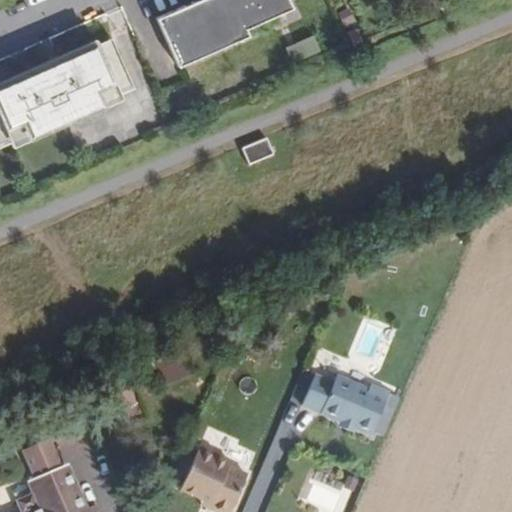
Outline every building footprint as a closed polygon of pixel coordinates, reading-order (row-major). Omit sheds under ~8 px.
[(236,48),(215,0),(214,0),(151,28),(172,76),(236,48)] [(287,18),(279,0),(215,0),(236,48),(244,45),(241,38),(287,18)] [(130,105),(107,55),(90,62),(112,113),(130,105)] [(112,113),(90,62),(43,82),(65,134),(112,113)] [(65,134),(43,82),(0,100),(0,131),(11,157),(65,134)] [(0,161),(11,157),(0,131),(0,161)] [(269,142),(246,154),(254,170),(277,159),(269,142)] [(114,317),(88,328),(95,343),(120,332),(114,317)] [(151,356),(163,385),(204,368),(192,339),(151,356)] [(368,435),(387,396),(367,388),(366,392),(333,378),(330,384),(320,380),(308,386),(298,406),(336,423),(352,427),(368,435)] [(130,385),(113,392),(128,424),(144,417),(130,385)] [(87,511),(68,468),(65,469),(52,440),(23,453),(36,481),(33,482),(38,493),(19,502),(23,511),(87,511)] [(209,511),(227,511),(243,477),(224,469),(227,464),(198,451),(179,493),(198,501),(207,505),(205,510),(209,511)] [(358,480),(347,476),(342,491),(354,494),(358,480)]
